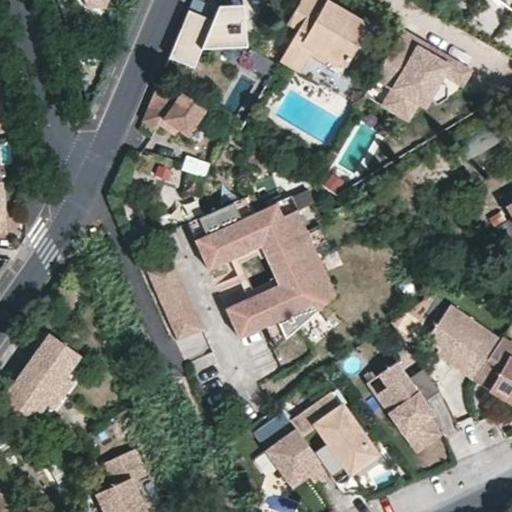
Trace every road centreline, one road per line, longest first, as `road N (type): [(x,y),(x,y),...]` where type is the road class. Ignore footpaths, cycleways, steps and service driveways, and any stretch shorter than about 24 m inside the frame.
road 1 (residential): [(83,190),(169,0)]
road 2 (residential): [(15,0),(51,138),(83,190)]
road 3 (residential): [(0,319),(83,190)]
